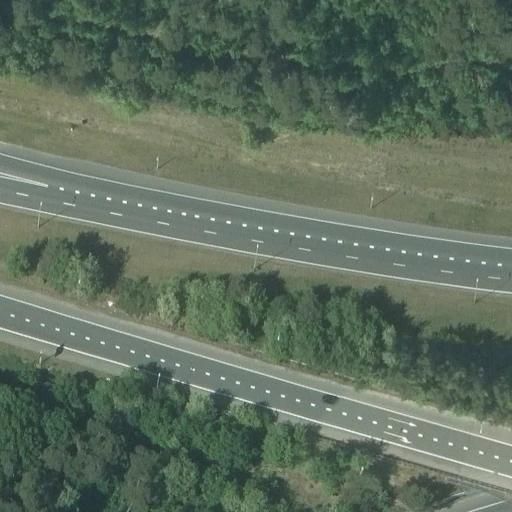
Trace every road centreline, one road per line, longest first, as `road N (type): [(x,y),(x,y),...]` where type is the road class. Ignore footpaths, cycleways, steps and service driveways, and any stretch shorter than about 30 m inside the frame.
road 1 (primary): [(0,304),(497,452)]
road 2 (primary): [(511,281),(317,254),(44,201)]
